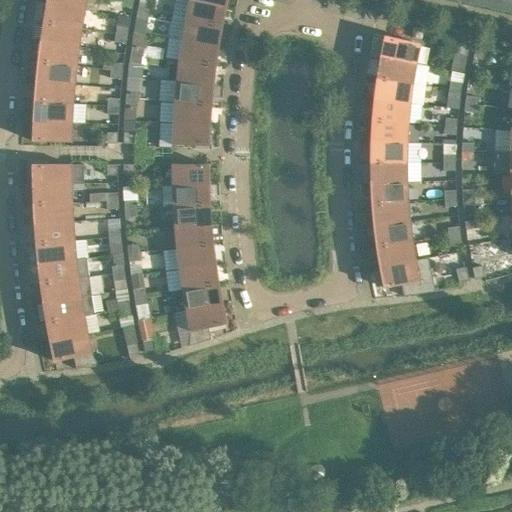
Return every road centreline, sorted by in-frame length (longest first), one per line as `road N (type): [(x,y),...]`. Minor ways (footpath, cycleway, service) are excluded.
road 1 (residential): [(273,305),(334,292),(345,275),(334,147),(342,54),(336,38),(304,20)]
road 2 (residential): [(304,20),(272,21),(252,40),(242,105),(243,226),(253,290),(273,305)]
road 3 (residential): [(2,372),(12,361),(0,161)]
road 4 (residential): [(0,144),(13,0)]
